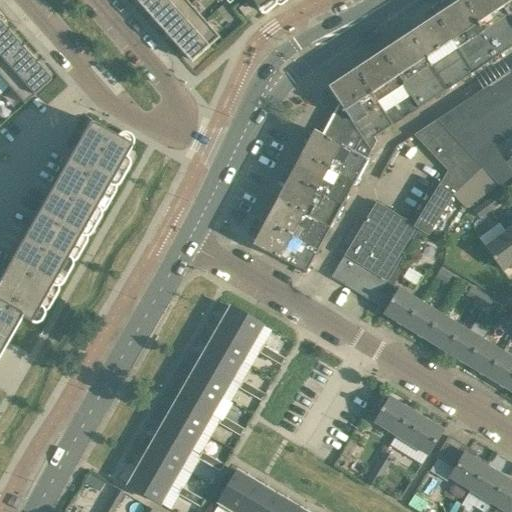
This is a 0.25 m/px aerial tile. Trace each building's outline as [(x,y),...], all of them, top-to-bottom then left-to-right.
[(162,0),(135,0),(147,13),(149,12),(162,0)] [(185,0),(162,0),(149,12),(147,13),(162,30),(163,28),(190,5),(185,0)] [(251,0),(258,11),(276,0),(251,0)] [(459,0),(435,17),(471,73),(498,55),(462,0),(459,0)] [(462,0),(498,55),(511,45),(511,18),(500,0),(462,0)] [(511,0),(500,0),(511,18),(511,0)] [(178,44),(204,21),(190,5),(163,28),(162,30),(176,46),(178,44)] [(408,34),(444,91),(471,73),(435,17),(408,34)] [(176,46),(191,63),(219,38),(204,21),(178,44),(176,46)] [(0,67),(22,47),(8,31),(0,38),(0,67)] [(411,98),(418,108),(444,91),(408,34),(381,52),(409,95),(411,98)] [(0,67),(0,77),(9,88),(36,64),(22,47),(0,67)] [(393,105),(409,95),(381,52),(355,69),(392,125),(402,118),(393,105)] [(51,80),(36,64),(9,88),(24,105),(51,80)] [(338,104),(369,153),(376,141),(374,137),(392,125),(355,69),(327,88),(338,103),(338,104)] [(489,85),(435,120),(481,168),(497,185),(498,186),(511,176),(511,173),(495,148),(511,136),(511,69),(509,72),(489,85)] [(411,113),(418,108),(411,98),(404,103),(411,113)] [(319,136),(365,161),(369,153),(338,104),(321,136),(319,135),(319,136)] [(376,203),(344,256),(354,262),(365,269),(375,275),(386,281),(417,229),(428,236),(451,197),(464,210),(497,185),(481,168),(435,120),(413,135),(447,171),(413,226),(376,203)] [(133,146),(95,124),(94,124),(93,124),(92,124),(91,124),(90,125),(89,125),(89,126),(87,128),(48,197),(0,281),(0,346),(4,349),(22,318),(31,323),(133,146)] [(300,155),(353,183),(365,161),(319,136),(319,135),(313,131),(300,155)] [(353,183),(300,155),(288,177),(341,206),(353,183)] [(341,206),(288,177),(276,200),(329,228),(341,206)] [(499,203),(494,196),(484,203),(489,210),(499,203)] [(264,222),(317,250),(329,228),(276,200),(264,222)] [(484,203),(473,211),(479,218),(489,210),(484,203)] [(252,245),(305,273),(317,250),(264,222),(252,245)] [(511,238),(507,231),(486,247),(492,257),(494,260),(495,260),(502,270),(511,262),(511,238)] [(344,256),(332,277),(342,283),(354,262),(344,256)] [(354,262),(342,283),(352,289),(365,269),(354,262)] [(365,269),(352,289),(363,296),(375,275),(365,269)] [(451,276),(440,269),(436,276),(447,283),(451,276)] [(375,275),(363,296),(372,301),(373,302),(374,300),(379,292),(386,281),(375,275)] [(481,294),(470,287),(466,295),(477,301),(481,294)] [(379,292),(374,300),(387,308),(384,314),(405,327),(420,302),(398,289),(392,300),(379,292)] [(492,301),(481,294),(477,301),(488,308),(492,301)] [(420,302),(405,327),(426,339),(440,315),(420,302)] [(219,326),(250,344),(261,325),(230,307),(219,326)] [(440,315),(426,339),(446,352),(461,327),(440,315)] [(219,326),(209,343),(240,361),(250,344),(219,326)] [(461,327),(446,352),(467,364),(481,340),(468,332),(461,327)] [(481,340),(467,364),(487,377),(502,352),(481,340)] [(230,379),(240,361),(209,343),(199,361),(230,379)] [(269,359),(274,352),(263,346),(259,353),(269,359)] [(284,358),(274,352),(269,359),(280,365),(284,358)] [(511,358),(502,352),(487,377),(508,389),(511,381),(511,358)] [(189,379),(220,397),(230,379),(199,361),(189,379)] [(220,397),(189,379),(178,396),(210,414),(220,397)] [(249,395),(253,388),(242,381),(238,388),(249,395)] [(264,394),(253,388),(249,395),(260,401),(264,394)] [(210,414),(178,396),(168,414),(199,432),(210,414)] [(380,412),(374,422),(427,455),(428,453),(441,432),(442,431),(388,398),(384,396),(378,406),(381,408),(379,411),(380,412)] [(158,432),(189,450),(199,432),(168,414),(158,432)] [(229,430),(233,423),(222,416),(218,424),(229,430)] [(244,429),(233,423),(229,430),(240,436),(244,429)] [(148,449),(179,467),(189,450),(158,432),(148,449)] [(438,459),(445,463),(458,442),(448,436),(435,457),(438,459)] [(458,442),(445,463),(454,469),(455,469),(464,453),(465,454),(468,448),(458,442)] [(179,467),(148,449),(138,467),(169,485),(179,467)] [(208,465),(212,458),(201,452),(197,459),(208,465)] [(385,452),(376,467),(384,471),(392,457),(385,452)] [(454,469),(449,477),(470,490),(485,466),(465,454),(464,453),(455,469),(454,469)] [(223,464),(212,458),(208,465),(219,472),(223,464)] [(430,472),(438,477),(446,464),(445,463),(438,459),(430,472)] [(485,466),(470,490),(491,503),(505,478),(485,466)] [(158,504),(169,485),(138,467),(127,486),(158,504)] [(376,467),(368,481),(375,485),(384,471),(376,467)] [(230,511),(239,511),(256,485),(235,473),(217,504),(230,511)] [(104,483),(90,475),(85,483),(99,491),(104,483)] [(491,503),(484,511),(497,511),(500,508),(505,511),(511,511),(511,482),(505,478),(491,503)] [(266,511),(275,497),(256,485),(239,511),(266,511)] [(188,501),(192,494),(181,487),(177,494),(188,501)] [(116,507),(124,493),(117,488),(108,503),(116,507)] [(203,500),(192,494),(188,501),(199,507),(203,500)] [(266,511),(292,511),(295,509),(275,497),(266,511)] [(112,511),(116,507),(108,503),(102,511),(112,511)]
